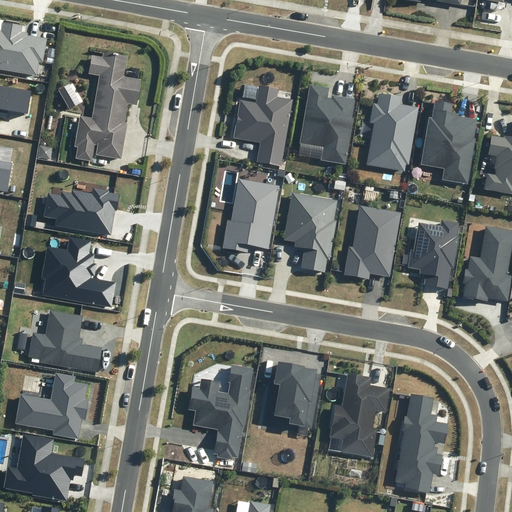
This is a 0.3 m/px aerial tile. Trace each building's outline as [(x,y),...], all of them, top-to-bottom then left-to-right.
[(0,67),(36,74),(38,61),(43,62),(47,38),(28,35),(29,32),(22,31),(23,26),(4,22),(2,31),(0,30),(0,67)] [(76,158),(91,161),(94,144),(98,145),(96,154),(121,159),(127,124),(124,123),(128,103),(137,105),(141,79),(124,76),(127,56),(103,52),(102,57),(92,55),(88,74),(99,76),(92,117),(80,115),(74,147),(78,147),(76,158)] [(323,147),(321,160),(345,164),(353,119),(352,119),(355,99),(332,95),(331,98),(328,97),(330,87),(309,83),(299,143),(323,147)] [(27,113),(31,91),(0,85),(0,116),(6,118),(7,109),(27,113)] [(257,162),(281,166),(293,100),(276,96),(278,89),(259,85),(256,103),(240,100),(233,138),(260,143),(257,162)] [(367,164),(405,171),(406,164),(409,164),(419,107),(400,104),(402,97),(379,93),(377,104),(373,103),(370,122),(374,123),(367,164)] [(442,180),(468,184),(476,139),(474,138),(478,119),(459,116),(460,113),(451,112),(453,103),(435,100),(431,118),(429,117),(421,164),(444,169),(442,180)] [(511,136),(505,136),(505,137),(491,135),(488,154),(497,156),(495,168),(496,169),(496,174),(487,172),(484,189),(511,193),(511,136)] [(0,189),(7,191),(12,162),(0,160),(0,189)] [(250,245),(268,248),(279,186),(239,179),(231,220),(227,220),(222,248),(248,253),(250,245)] [(55,225),(111,235),(115,210),(116,211),(119,194),(109,192),(110,190),(93,187),(92,194),(72,190),(72,193),(61,191),(60,195),(48,193),(43,216),(56,219),(55,225)] [(338,200),(292,192),(283,240),(295,242),(295,246),(304,248),(301,268),(325,272),(327,260),(329,261),(336,221),(334,220),(338,200)] [(370,273),(390,277),(401,212),(360,205),(353,247),(349,246),(344,275),(369,279),(370,273)] [(423,284),(447,288),(451,268),(453,268),(459,238),(457,237),(459,223),(442,220),(441,226),(418,222),(414,250),(411,249),(407,268),(420,270),(419,274),(425,275),(423,284)] [(488,298),(508,301),(511,276),(511,275),(508,274),(511,250),(511,230),(486,226),(481,257),(470,255),(468,269),(465,269),(463,283),(465,284),(463,299),(478,301),(478,299),(488,301),(488,298)] [(42,296),(112,308),(116,282),(91,278),(92,275),(94,276),(97,264),(93,263),(94,255),(89,254),(91,241),(70,238),(68,250),(47,247),(42,278),(45,279),(42,296)] [(41,362),(98,372),(103,347),(82,343),(83,338),(80,337),(83,316),(50,310),(46,335),(33,333),(29,356),(42,358),(41,362)] [(305,366),(278,361),(274,384),(280,385),(274,416),(290,419),(289,424),(312,428),(321,375),(315,374),(316,370),(305,368),(305,366)] [(233,457),(238,458),(243,428),(244,428),(250,391),(249,391),(253,368),(232,364),(228,382),(230,382),(228,393),(219,391),(221,382),(201,378),(200,388),(193,387),(189,409),(196,411),(194,425),(218,429),(213,454),(217,455),(216,457),(233,460),(233,457)] [(53,434),(78,439),(82,419),(85,420),(89,399),(86,398),(88,384),(75,382),(76,376),(55,373),(51,399),(21,394),(16,423),(54,430),(53,434)] [(371,377),(348,373),(342,406),(336,405),(330,437),(343,439),(341,452),(373,457),(378,429),(373,428),(376,410),(386,412),(390,389),(370,386),(371,377)] [(434,398),(412,394),(407,417),(405,416),(402,431),(404,431),(395,482),(406,484),(406,488),(429,493),(433,474),(439,475),(443,455),(437,454),(438,448),(434,447),(435,442),(445,444),(449,424),(437,421),(438,415),(431,414),(434,398)] [(32,495),(67,501),(71,480),(73,480),(74,475),(81,476),(85,459),(51,453),(54,439),(23,434),(17,468),(7,466),(4,488),(33,493),(32,495)] [(211,511),(212,511),(207,510),(212,483),(181,478),(179,492),(172,491),(170,502),(172,502),(170,511),(211,511)] [(269,511),(271,504),(249,500),(247,511),(269,511)] [(58,511),(59,509),(41,506),(40,511),(3,511),(6,502),(0,501),(0,511),(58,511)]
